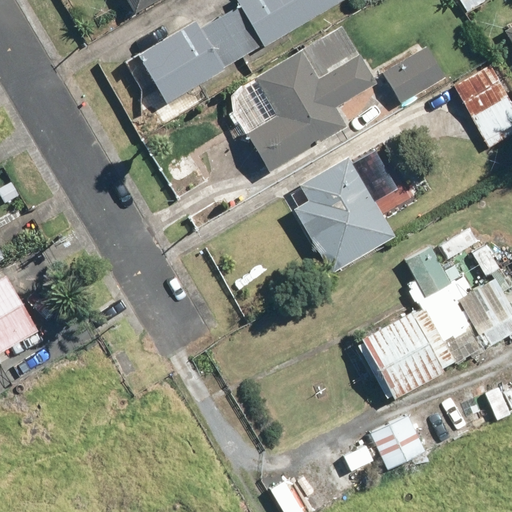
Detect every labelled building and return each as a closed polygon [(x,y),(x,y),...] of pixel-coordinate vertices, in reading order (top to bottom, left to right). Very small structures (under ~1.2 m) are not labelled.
[(120,0),(128,13),(152,0),(120,0)] [(191,20),(132,55),(162,106),(221,71),(220,69),(258,47),(259,49),(342,0),(229,0),(234,7),(196,29),(191,20)] [(511,49),(511,23),(501,30),(511,49)] [(445,77),(425,45),(379,73),(398,105),(445,77)] [(357,55),(313,79),(298,52),(249,79),(270,117),(238,135),(260,175),(343,128),(333,110),(375,86),(357,55)] [(511,106),(483,62),(445,86),(487,150),(511,134),(511,106)] [(345,156),(293,185),(302,202),(288,210),(325,276),(392,239),(355,173),(345,156)] [(430,243),(400,260),(422,298),(452,282),(430,243)] [(484,245),(469,254),(483,278),(498,269),(484,245)] [(0,354),(36,334),(2,275),(0,276),(0,354)] [(418,309),(348,349),(381,406),(451,366),(418,309)] [(511,384),(500,390),(510,413),(511,411),(511,384)] [(487,420),(476,394),(458,403),(470,428),(487,420)] [(459,433),(447,408),(428,417),(440,442),(459,433)] [(406,412),(364,433),(384,473),(426,452),(406,412)] [(365,443),(338,457),(347,475),(374,460),(365,443)]
